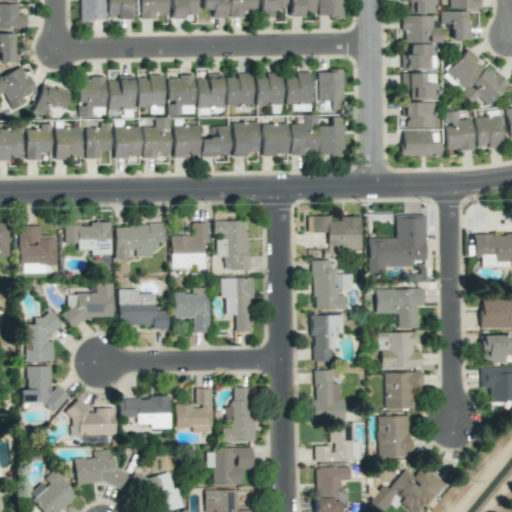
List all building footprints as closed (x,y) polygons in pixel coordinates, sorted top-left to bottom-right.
[(77,0),(78,21),(103,20),(102,0),(77,0)] [(104,0),(104,19),(131,18),(130,0),(104,0)] [(137,0),(137,18),(165,17),(164,0),(137,0)] [(194,0),(168,0),(169,19),(183,19),(183,15),(195,14),(194,0)] [(199,0),(199,10),(209,9),(210,18),(225,17),(224,0),(199,0)] [(226,0),(227,16),(254,16),(253,0),(226,0)] [(284,8),(283,0),(257,0),(258,17),(272,16),(272,8),(284,8)] [(287,0),(287,16),(302,16),(302,11),(313,11),(312,0),(287,0)] [(315,0),(316,16),(341,16),(340,0),(315,0)] [(407,13),(433,13),(432,0),(399,0),(399,2),(407,2),(407,13)] [(446,0),(446,8),(476,9),(476,0),(446,0)] [(0,28),(23,29),(24,14),(16,14),(16,4),(0,3),(0,28)] [(466,11),(437,11),(437,24),(449,24),(449,40),(467,40),(466,11)] [(399,69),(434,69),(433,47),(439,47),(439,28),(429,28),(429,16),(400,16),(400,43),(407,43),(407,54),(399,54),(399,69)] [(14,33),(0,33),(0,62),(15,62),(14,33)] [(443,71),(463,89),(458,94),(469,103),(475,97),(485,106),(504,86),(464,49),(443,71)] [(24,102),(21,96),(33,90),(21,66),(0,75),(0,92),(1,92),(9,110),(24,102)] [(315,70),(314,102),(322,102),(321,109),(340,110),(341,71),(315,70)] [(253,76),(253,105),(280,104),(279,72),(264,73),(264,76),(253,76)] [(309,103),(308,72),(282,73),(283,104),(309,103)] [(398,73),(399,88),(408,88),(408,99),(434,98),(433,72),(398,73)] [(193,78),(194,107),(220,106),(220,73),(203,73),(203,78),(193,78)] [(224,106),(250,105),(249,73),(223,74),(224,106)] [(104,80),(105,110),(131,109),(130,75),(114,75),(114,80),(104,80)] [(160,75),(134,76),(135,107),(147,107),(147,114),(161,113),(160,75)] [(191,76),(164,76),(164,115),(192,114),(191,76)] [(102,78),(75,78),(76,116),(103,116),(102,78)] [(67,89),(38,83),(32,112),(44,114),(46,105),(63,109),(67,89)] [(402,127),(432,127),(432,102),(402,102),(402,127)] [(442,150),(471,149),(469,119),(455,119),(454,111),(440,111),(442,150)] [(288,155),(315,155),(313,114),(299,115),(299,124),(287,124),(288,155)] [(472,147),(499,147),(498,115),(472,116),(472,147)] [(315,126),(316,155),(341,155),(340,116),(328,116),(328,126),(315,126)] [(138,127),(140,158),(154,158),(154,154),(167,154),(166,117),(151,117),(151,126),(138,127)] [(107,122),(96,122),(96,128),(82,128),(82,159),(96,158),(96,151),(107,151),(107,122)] [(255,151),(255,122),(229,122),(230,156),(244,156),(244,151),(255,151)] [(258,124),(259,155),(285,155),(284,123),(258,124)] [(47,124),(37,124),(37,129),(22,129),(23,160),(38,160),(37,152),(48,152),(47,124)] [(196,157),(196,125),(169,125),(170,157),(196,157)] [(111,126),(110,160),(136,160),(137,127),(111,126)] [(225,126),(207,126),(207,138),(197,139),(197,156),(226,156),(225,126)] [(51,128),(51,160),(78,159),(77,127),(51,128)] [(0,159),(18,159),(18,129),(0,128),(0,159)] [(399,157),(438,156),(438,130),(398,130),(399,157)] [(365,238),(366,273),(379,273),(379,267),(410,267),(410,260),(423,260),(422,213),(392,214),(393,237),(365,238)] [(359,217),(328,218),(328,216),(304,216),(305,233),(325,232),(325,248),(359,248),(359,217)] [(245,269),(244,220),(212,221),(212,257),(221,257),(221,270),(245,269)] [(62,225),(62,244),(75,244),(75,250),(88,250),(88,255),(109,254),(108,222),(88,222),(88,225),(62,225)] [(167,236),(168,269),(189,268),(188,264),(201,264),(201,242),(206,241),(205,222),(189,223),(189,235),(167,236)] [(113,225),(113,259),(126,259),(126,249),(132,249),(132,257),(152,256),(152,242),(162,242),(162,224),(113,225)] [(38,225),(15,226),(16,264),(53,264),(52,234),(39,235),(38,225)] [(511,266),(511,234),(472,234),(472,257),(479,257),(479,266),(511,266)] [(343,310),(343,296),(334,296),(334,290),(349,290),(349,274),(333,274),(333,261),(310,261),(310,310),(343,310)] [(50,265),(20,265),(20,273),(50,272),(50,265)] [(248,331),(248,297),(250,297),(250,278),(218,277),(217,298),(223,298),(223,315),(232,315),(232,331),(248,331)] [(111,320),(111,283),(93,283),(93,294),(65,293),(65,312),(60,312),(60,320),(111,320)] [(171,318),(190,318),(190,332),(206,332),(206,288),(189,288),(189,293),(171,293),(171,318)] [(414,306),(421,306),(420,288),(372,289),(372,314),(395,313),(395,329),(415,328),(414,306)] [(116,325),(150,324),(150,329),(166,328),(165,310),(153,311),(152,294),(135,294),(135,289),(115,289),(116,325)] [(477,329),(511,328),(511,295),(476,296),(477,329)] [(329,361),(329,349),(335,348),(334,333),(340,333),(339,314),(308,315),(309,361),(329,361)] [(49,361),(48,333),(56,332),(56,315),(31,315),(31,324),(22,324),(23,361),(49,361)] [(375,333),(376,369),(418,368),(418,351),(414,351),(413,332),(375,333)] [(478,335),(479,363),(502,362),(501,355),(509,355),(509,335),(478,335)] [(48,365),(23,366),(24,389),(17,390),(18,403),(26,402),(26,409),(61,408),(61,388),(48,389),(48,365)] [(511,366),(477,367),(477,387),(486,387),(487,402),(511,401),(511,366)] [(310,420),(342,420),(342,400),(337,400),(336,383),(329,383),(329,370),(310,370),(310,420)] [(381,372),(381,409),(409,409),(409,387),(420,387),(420,372),(381,372)] [(208,387),(192,388),(192,403),(171,404),(172,428),(189,427),(189,432),(210,431),(208,387)] [(219,442),(252,441),(250,387),(229,387),(230,406),(222,407),(222,419),(228,419),(228,428),(219,428),(219,442)] [(167,396),(147,396),(147,399),(116,400),(116,417),(134,417),(134,424),(147,424),(147,429),(167,428),(167,396)] [(112,409),(84,410),(84,402),(66,403),(67,436),(113,435),(112,409)] [(374,416),(375,457),(406,457),(406,415),(374,416)] [(357,461),(357,441),(351,441),(351,424),(327,425),(327,445),(311,446),(311,462),(357,461)] [(203,449),(203,468),(209,468),(210,486),(241,485),(241,469),(250,469),(250,448),(203,449)] [(123,481),(122,469),(111,470),(109,449),(90,452),(90,457),(71,459),(74,487),(123,481)] [(313,511),(337,511),(337,480),(347,480),(347,466),(312,467),(313,511)] [(442,485),(419,466),(411,476),(401,468),(385,490),(379,485),(367,501),(381,511),(390,501),(404,511),(418,511),(424,504),(425,505),(442,485)] [(55,511),(75,495),(52,469),(40,480),(41,481),(24,495),(38,511),(55,511)] [(170,489),(166,472),(140,479),(149,511),(159,511),(180,506),(175,488),(170,489)] [(203,490),(202,511),(250,511),(250,510),(236,510),(235,489),(203,490)]
